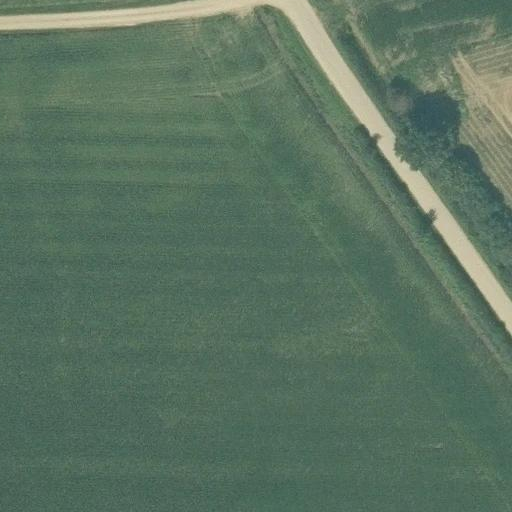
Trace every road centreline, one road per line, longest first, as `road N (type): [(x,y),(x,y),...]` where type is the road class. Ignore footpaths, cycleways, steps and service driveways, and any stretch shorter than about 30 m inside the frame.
road 1 (unclassified): [(511,309),(327,65),(290,0)]
road 2 (track): [(0,24),(276,0)]
